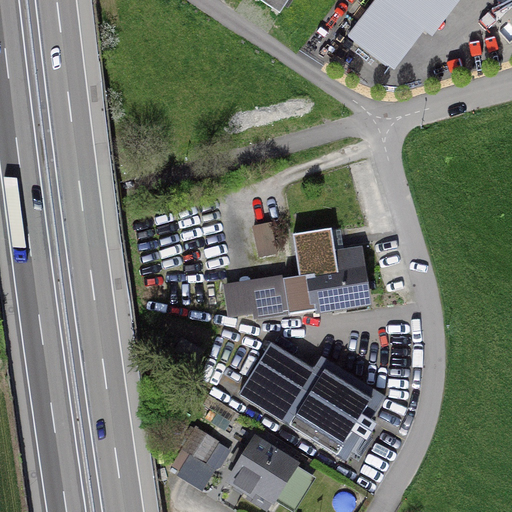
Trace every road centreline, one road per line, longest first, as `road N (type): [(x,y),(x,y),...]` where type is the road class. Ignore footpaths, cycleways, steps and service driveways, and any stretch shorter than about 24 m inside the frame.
road 1 (motorway): [(124,511),(57,0)]
road 2 (motorway): [(0,2),(66,511)]
road 3 (residential): [(376,124),(429,301),(434,355),(427,414),(379,511)]
road 4 (unclassified): [(202,0),(353,100),(376,124)]
road 5 (residential): [(511,84),(376,124)]
